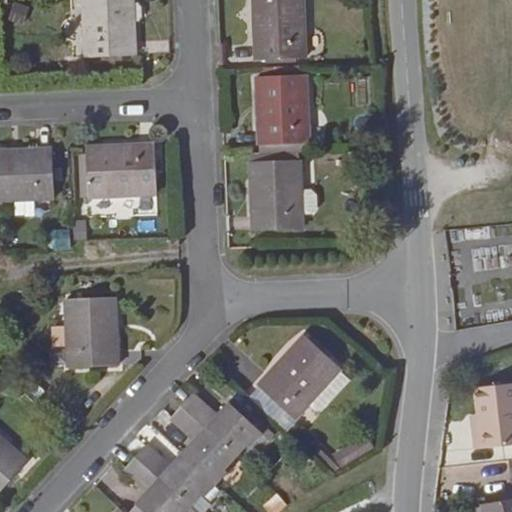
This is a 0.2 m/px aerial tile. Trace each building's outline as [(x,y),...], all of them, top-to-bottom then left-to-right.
[(134,0),(84,0),(89,63),(137,60),(135,49),(137,45),(136,28),(141,27),(145,23),(144,14),(139,9),(135,9),(134,0)] [(309,58),(305,0),(256,0),(257,10),(262,10),(262,29),(258,30),(260,62),(309,58)] [(306,155),(314,154),(311,77),(261,80),(262,96),(267,96),(268,114),(263,114),(266,147),(271,147),(272,157),(306,155)] [(95,204),(148,201),(147,184),(162,183),(159,150),(126,151),(126,156),(108,158),(108,153),(91,155),(95,204)] [(267,157),(256,158),(256,166),(306,163),(306,155),(272,157),(267,157)] [(0,209),(60,206),(57,156),(23,159),(24,163),(6,164),(5,158),(0,158),(0,209)] [(306,163),(256,166),(257,181),(260,181),(261,199),(257,199),(259,234),(309,231),(308,217),(307,194),(306,163)] [(147,184),(148,201),(163,200),(162,183),(147,184)] [(307,194),(308,217),(319,217),(324,212),(323,198),(318,193),(307,194)] [(54,250),(71,250),(70,232),(54,233),(54,250)] [(125,321),(123,304),(75,307),(80,374),(128,371),(126,337),(121,337),(120,320),(125,321)] [(306,422),(318,407),(348,372),(350,370),(313,339),(304,351),(306,353),(295,366),(292,363),(269,390),(306,422)] [(348,372),(318,407),(326,414),(331,413),(358,381),(348,372)] [(487,409),(489,442),(511,441),(511,380),(485,382),(487,409)] [(193,415),(247,461),(269,436),(240,410),(228,424),(203,403),(193,415)] [(482,443),(489,442),(487,409),(480,410),(482,443)] [(194,460),(225,487),(247,461),(193,415),(183,426),(206,446),(194,460)] [(366,436),(325,460),(333,474),(374,449),(366,436)] [(0,438),(0,503),(5,508),(27,483),(16,474),(27,461),(0,438)] [(149,465),(202,511),(225,487),(194,460),(183,475),(159,454),(149,465)] [(16,474),(27,483),(37,471),(27,461),(16,474)] [(202,511),(149,465),(139,476),(162,496),(150,511),(202,511)] [(467,472),(473,492),(492,486),(485,466),(467,472)] [(476,508),(492,505),(491,499),(476,502),(476,508)] [(511,511),(511,501),(492,505),(493,511),(511,511)]
